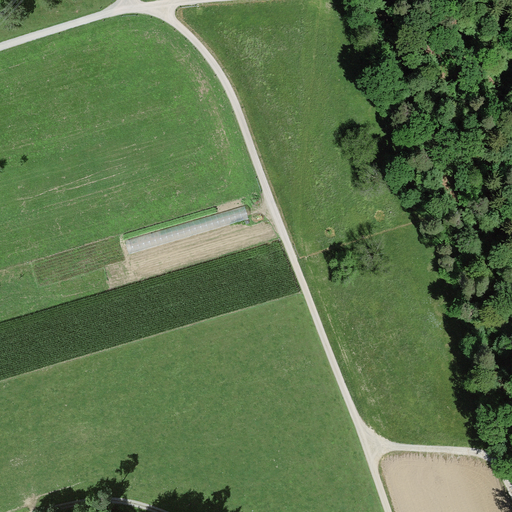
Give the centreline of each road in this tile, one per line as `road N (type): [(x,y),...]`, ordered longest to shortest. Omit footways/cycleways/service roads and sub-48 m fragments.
road 1 (track): [(388,511),(232,95),(161,5)]
road 2 (track): [(364,0),(449,50),(511,107)]
road 3 (track): [(368,447),(478,452),(511,511)]
road 4 (track): [(161,5),(126,7),(0,47)]
